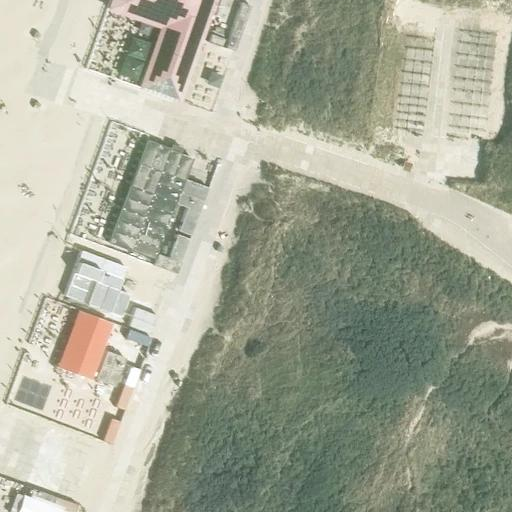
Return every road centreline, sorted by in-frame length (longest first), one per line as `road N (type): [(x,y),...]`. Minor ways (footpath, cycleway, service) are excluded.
road 1 (track): [(242,135),(106,511)]
road 2 (track): [(110,84),(0,386)]
